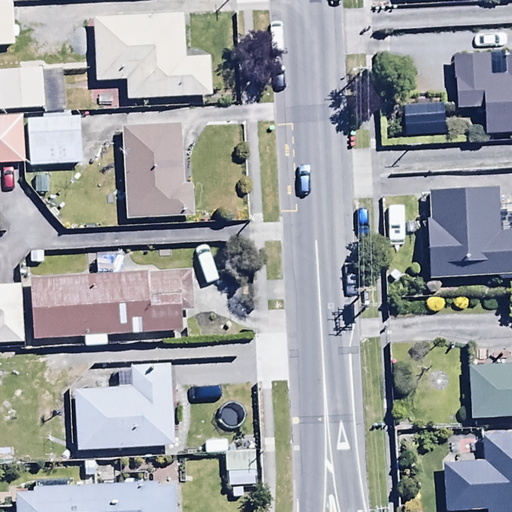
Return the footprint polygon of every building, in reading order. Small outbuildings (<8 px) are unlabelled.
[(11,0),(0,0),(0,27),(12,27),(11,0)] [(183,17),(92,21),(95,86),(127,85),(128,104),(212,100),(210,61),(186,62),(183,17)] [(42,46),(0,46),(0,93),(43,92),(42,46)] [(482,110),(485,139),(511,136),(511,58),(508,59),(510,77),(492,79),(490,58),(454,61),(458,112),(482,110)] [(79,98),(26,100),(28,147),(81,145),(79,98)] [(0,167),(22,167),(21,118),(0,118),(0,167)] [(179,126),(120,130),(125,224),(194,220),(192,186),(183,186),(179,126)] [(511,213),(499,214),(498,193),(428,196),(429,223),(424,223),(426,283),(511,279),(511,213)] [(0,331),(0,358),(39,358),(39,331),(0,331)] [(511,348),(465,350),(467,402),(511,399),(511,348)] [(171,449),(166,368),(130,370),(130,373),(116,374),(117,391),(74,393),(78,454),(171,449)] [(511,511),(511,436),(481,439),(482,463),(442,466),(444,511),(511,511)] [(255,490),(253,455),(223,456),(226,491),(231,490),(232,501),(243,501),(243,491),(255,490)] [(177,511),(176,483),(111,487),(110,467),(91,468),(92,487),(32,490),(32,497),(14,498),(14,511),(177,511)]
